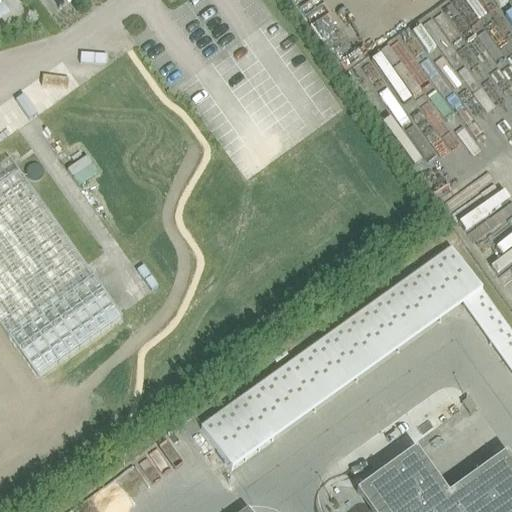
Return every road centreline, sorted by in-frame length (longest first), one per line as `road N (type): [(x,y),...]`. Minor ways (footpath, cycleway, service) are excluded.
road 1 (unknown): [(314,500),(321,461),(361,405),(429,362),(474,371),(511,419)]
road 2 (unknown): [(314,500),(202,494),(159,504)]
